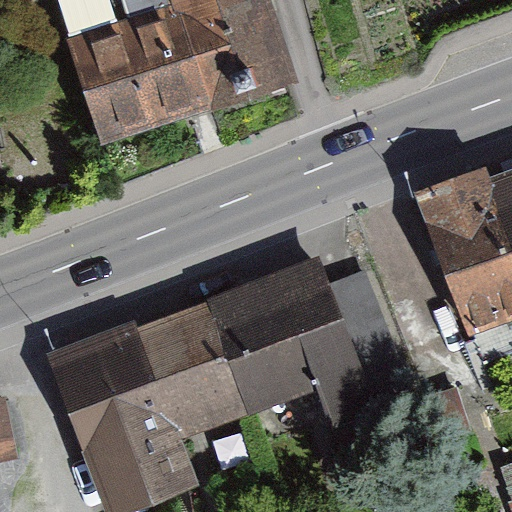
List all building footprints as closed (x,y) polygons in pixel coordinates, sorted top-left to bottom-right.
[(122,0),(129,21),(67,42),(103,149),(302,84),(274,0),(122,0)] [(511,173),(491,181),(487,169),(417,195),(470,340),(475,338),(485,366),(511,356),(511,173)] [(333,286),(322,257),(138,328),(134,317),(42,352),(103,511),(142,511),(205,488),(188,444),(319,393),(335,435),(380,418),(375,405),(413,390),(368,273),(333,286)] [(0,511),(0,463),(20,459),(8,398),(0,400),(0,511)] [(405,511),(452,511),(432,455),(390,469),(405,511)]
